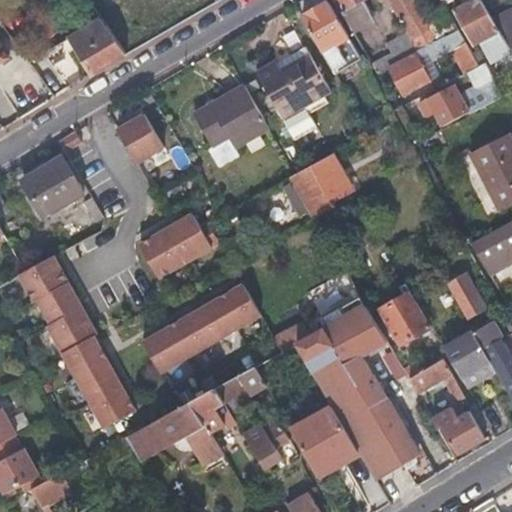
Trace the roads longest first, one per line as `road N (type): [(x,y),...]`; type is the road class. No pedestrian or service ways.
road 1 (residential): [(257,0),(72,107)]
road 2 (residential): [(72,107),(135,215),(111,257),(86,270)]
